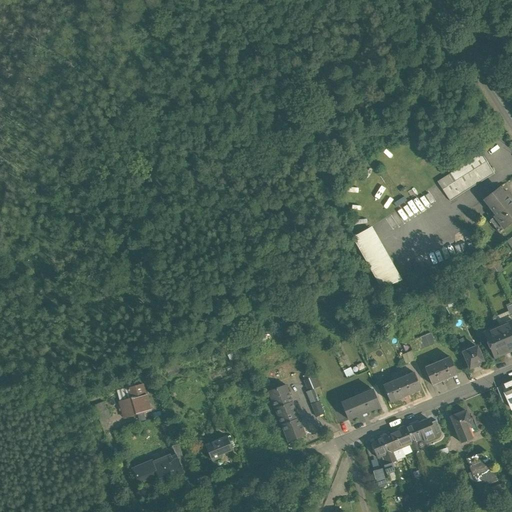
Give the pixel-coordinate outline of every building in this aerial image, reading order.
[(482,155),(438,183),(450,202),(494,174),(482,155)] [(511,198),(506,191),(503,193),(500,188),(485,199),(497,215),(490,220),(499,233),(511,223),(511,198)] [(402,281),(370,228),(353,237),(381,288),(402,281)] [(503,270),(498,263),(492,267),(497,274),(503,270)] [(464,301),(459,289),(453,292),(458,304),(464,301)] [(511,321),(499,327),(509,351),(511,349),(511,321)] [(485,333),(482,325),(476,328),(482,344),(488,341),(484,333),(485,333)] [(485,333),(484,333),(488,341),(494,357),(509,351),(499,327),(485,333)] [(430,333),(414,340),(419,351),(435,344),(430,333)] [(414,340),(411,335),(406,337),(413,353),(419,351),(414,340)] [(477,347),(463,353),(470,369),(484,363),(477,347)] [(410,350),(401,352),(403,362),(413,360),(410,350)] [(450,358),(425,368),(432,385),(457,375),(450,358)] [(414,373),(384,386),(391,402),(421,390),(414,373)] [(316,376),(304,380),(309,391),(314,389),(321,386),(316,376)] [(511,380),(502,385),(508,399),(507,399),(508,400),(511,408),(511,407),(511,380)] [(142,384),(128,388),(128,389),(128,392),(129,391),(131,399),(145,395),(142,384)] [(286,385),(269,392),(275,409),(292,402),(286,385)] [(309,391),(306,392),(316,417),(324,414),(314,389),(309,391)] [(373,390),(342,403),(349,419),(380,407),(373,390)] [(131,399),(120,402),(124,418),(150,411),(146,395),(131,399)] [(104,402),(94,406),(100,421),(111,417),(104,402)] [(292,402),(275,409),(282,425),(299,419),(292,402)] [(466,412),(451,418),(461,443),(472,439),(470,435),(478,432),(472,418),(468,419),(466,412)] [(299,419),(282,425),(288,443),(306,436),(299,419)] [(429,420),(419,424),(424,438),(424,439),(425,441),(436,436),(435,434),(430,423),(429,420)] [(436,421),(430,423),(435,434),(440,432),(436,421)] [(417,422),(405,427),(409,435),(410,434),(414,443),(424,439),(424,438),(419,424),(417,422)] [(405,427),(394,431),(401,449),(410,445),(414,443),(410,434),(409,435),(405,427)] [(401,449),(394,431),(383,436),(386,444),(385,445),(388,454),(392,452),(401,449)] [(383,436),(370,441),(377,458),(384,456),(388,454),(385,445),(386,444),(383,436)] [(232,450),(227,437),(206,446),(212,460),(221,457),(220,455),(232,450)] [(414,443),(410,445),(414,455),(418,453),(414,443)] [(184,461),(177,444),(172,447),(176,456),(179,463),(184,461)] [(396,462),(392,452),(388,454),(392,463),(396,462)] [(486,452),(467,459),(472,473),(468,474),(471,483),(475,482),(478,491),(481,490),(480,488),(497,482),(486,452)] [(388,454),(384,456),(388,465),(392,463),(388,454)] [(456,454),(450,456),(453,467),(459,465),(456,454)] [(153,463),(158,475),(161,482),(183,473),(179,463),(176,456),(171,458),(170,456),(153,463)] [(153,461),(135,469),(140,482),(158,475),(153,463),(153,461)] [(392,463),(388,465),(384,466),(386,475),(395,472),(392,463)] [(459,465),(453,467),(455,476),(462,474),(459,465)] [(382,470),(373,472),(377,483),(385,481),(382,470)] [(503,485),(492,489),(494,494),(505,491),(503,485)]
